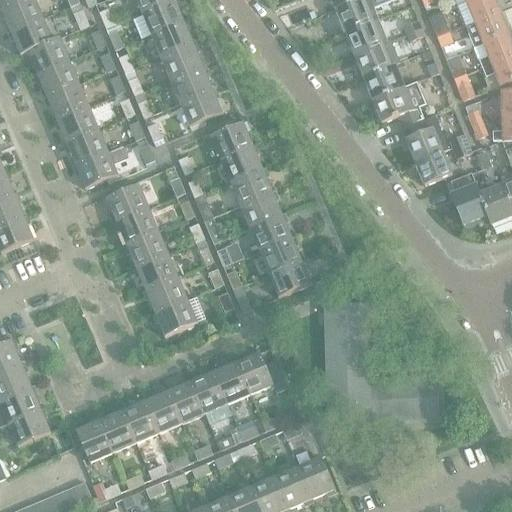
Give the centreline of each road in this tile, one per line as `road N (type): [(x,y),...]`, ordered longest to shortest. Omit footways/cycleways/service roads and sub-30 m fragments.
road 1 (residential): [(471,300),(230,0)]
road 2 (residential): [(0,301),(76,269),(0,79)]
